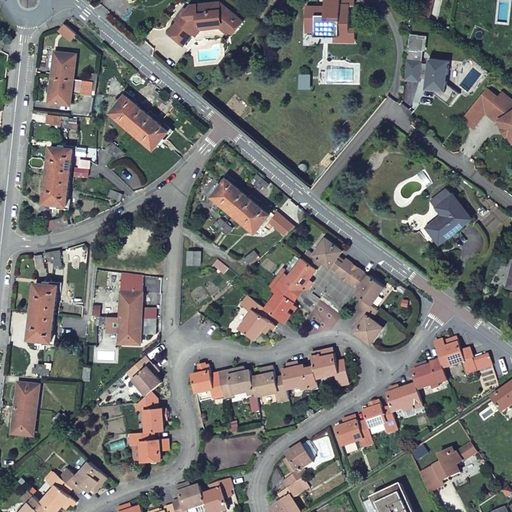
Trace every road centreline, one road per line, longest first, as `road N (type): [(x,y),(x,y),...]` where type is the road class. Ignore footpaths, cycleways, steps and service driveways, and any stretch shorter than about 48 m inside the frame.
road 1 (residential): [(220,128),(447,304)]
road 2 (residential): [(5,244),(27,0)]
road 3 (residential): [(172,343),(257,354),(328,336),(349,340),(386,371)]
road 4 (residential): [(102,511),(189,460),(172,343)]
road 5 (residential): [(65,0),(220,128)]
road 6 (residential): [(263,511),(258,486),(279,449),(386,371)]
road 7 (residential): [(5,244),(68,238),(181,185)]
road 8 (residential): [(172,343),(181,185)]
road 9 (unknown): [(386,108),(401,86),(402,38),(374,0)]
